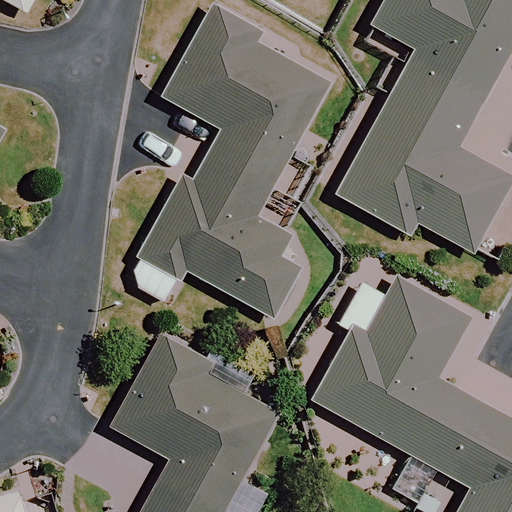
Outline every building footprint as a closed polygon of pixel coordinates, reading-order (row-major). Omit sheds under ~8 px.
[(0,0),(20,11),(26,0),(0,0)] [(511,0),(381,0),(368,24),(415,50),(337,192),(406,230),(412,219),(467,249),(507,177),(451,146),(511,34),(511,0)] [(259,30),(206,1),(156,91),(223,127),(194,181),(183,175),(138,256),(178,278),(185,266),(267,311),(292,265),(273,254),(287,228),(255,211),(325,83),(252,44),(259,30)] [(469,318),(395,278),(365,333),(352,326),(312,399),(467,484),(451,511),(511,511),(511,417),(437,377),(469,318)] [(215,364),(161,334),(112,424),(168,455),(136,511),(216,511),(271,412),(208,377),(215,364)] [(0,511),(20,511),(15,495),(0,499),(0,511)]
